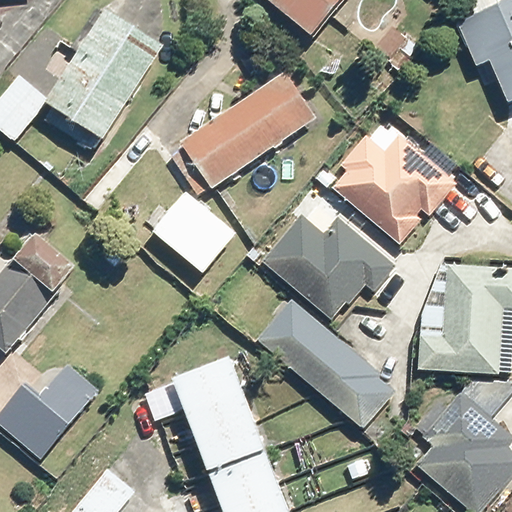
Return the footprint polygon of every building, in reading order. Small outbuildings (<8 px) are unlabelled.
[(344,0),(269,0),(308,40),(347,2),(344,0)] [(511,0),(457,29),(511,129),(511,0)] [(102,155),(164,53),(107,18),(45,120),(102,155)] [(422,47),(393,23),(372,49),(402,72),(422,47)] [(207,196),(317,124),(286,77),(176,149),(207,196)] [(0,133),(9,141),(42,103),(16,81),(0,99),(0,133)] [(397,259),(459,184),(399,134),(385,151),(362,133),(333,167),(348,179),(329,203),(397,259)] [(263,253),(334,322),(388,266),(338,218),(319,237),(298,217),(263,253)] [(0,353),(1,354),(66,271),(0,219),(0,353)] [(511,267),(428,261),(419,376),(492,381),(497,314),(511,315),(511,267)] [(287,295),(249,340),(357,430),(395,385),(287,295)] [(58,358),(0,422),(0,424),(37,457),(95,392),(58,358)] [(216,511),(283,511),(227,364),(169,386),(216,511)] [(391,450),(460,511),(483,511),(511,480),(511,436),(451,383),(391,450)] [(126,511),(140,496),(105,467),(67,511),(126,511)]
